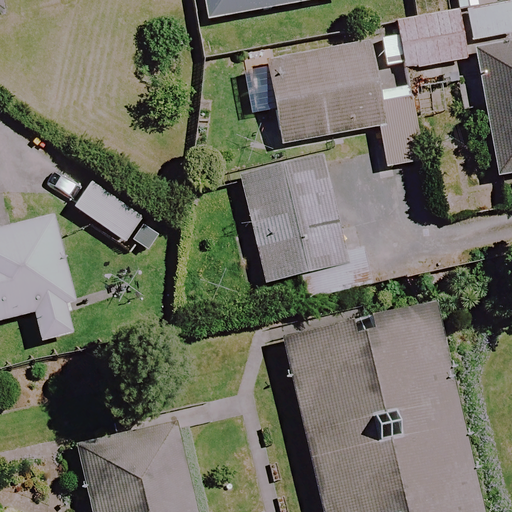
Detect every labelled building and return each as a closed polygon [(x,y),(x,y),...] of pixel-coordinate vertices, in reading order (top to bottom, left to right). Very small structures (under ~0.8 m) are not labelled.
[(349,0),(201,0),(206,28),(349,0)] [(510,38),(505,6),(462,13),(468,45),(510,38)] [(396,39),(375,44),(381,73),(402,68),(404,75),(461,62),(451,16),(393,28),(396,39)] [(375,114),(362,48),(262,68),(279,151),(374,132),(382,172),(418,165),(407,108),(375,114)] [(511,50),(471,57),(493,183),(511,179),(511,50)] [(342,272),(317,164),(235,183),(261,291),(342,272)] [(76,339),(47,222),(0,234),(0,327),(28,320),(36,349),(76,339)] [(470,511),(416,288),(402,291),(267,325),(311,511),(189,511),(167,418),(50,446),(65,511),(470,511)]
